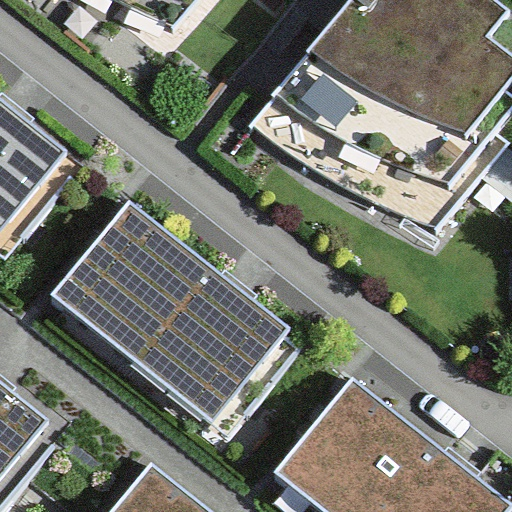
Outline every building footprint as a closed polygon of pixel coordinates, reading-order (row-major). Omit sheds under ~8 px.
[(67,0),(153,64),(201,0),(67,0)] [(479,8),(469,0),(350,0),(252,122),(421,257),(511,144),(511,137),(499,127),(511,111),(511,94),(494,80),(504,67),(460,32),(479,8)] [(0,213),(42,162),(0,127),(0,213)] [(263,337),(109,208),(25,309),(178,437),(263,337)] [(488,511),(489,511),(335,387),(249,493),(271,511),(488,511)] [(0,453),(19,431),(0,414),(0,453)] [(185,511),(134,469),(98,511),(185,511)]
